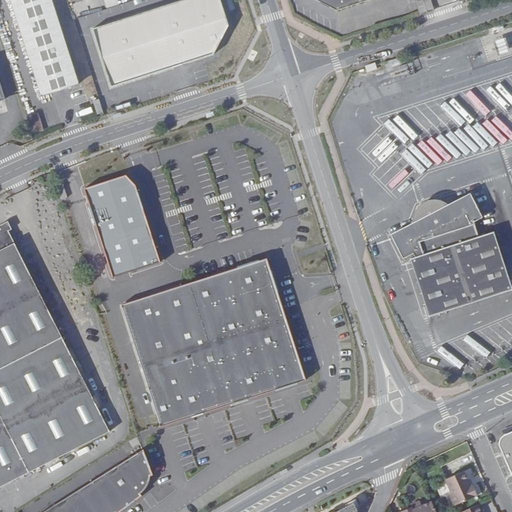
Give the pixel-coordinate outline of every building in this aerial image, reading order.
[(78,84),(51,0),(10,0),(41,95),(78,84)] [(219,0),(181,0),(93,29),(111,87),(214,54),(228,25),(219,0)] [(104,0),(108,9),(120,5),(118,0),(104,0)] [(316,0),(338,9),(365,0),(316,0)] [(420,0),(415,2),(419,15),(425,13),(421,0),(420,0)] [(421,0),(425,13),(433,11),(428,0),(421,0)] [(502,38),(490,41),(495,56),(507,52),(502,38)] [(398,58),(383,63),(385,69),(400,64),(398,58)] [(412,63),(392,69),(395,80),(415,74),(412,63)] [(97,113),(103,111),(99,98),(92,100),(97,113)] [(42,132),(37,114),(28,116),(34,134),(42,132)] [(63,180),(57,182),(61,196),(68,194),(63,180)] [(414,251),(416,255),(411,256),(432,314),(481,297),(483,302),(498,297),(496,291),(511,285),(511,282),(492,227),(478,232),(473,218),(482,213),(470,193),(448,205),(438,199),(432,198),(427,199),(416,205),(413,210),(411,214),(412,225),(390,237),(401,257),(414,251)] [(0,481),(105,420),(0,241),(0,481)] [(267,258),(122,305),(161,425),(305,379),(267,258)] [(511,475),(511,431),(504,435),(503,435),(502,436),(501,437),(500,439),(499,441),(499,443),(499,445),(499,447),(511,476),(511,475)] [(118,511),(142,495),(140,493),(150,476),(152,475),(142,449),(45,511),(118,511)] [(476,493),(473,487),(470,486),(463,471),(445,479),(451,493),(451,494),(450,494),(449,494),(454,506),(475,496),(474,495),(476,493)] [(355,499),(331,511),(355,511),(359,505),(355,499)] [(435,511),(431,501),(421,505),(413,508),(412,506),(399,511),(435,511)] [(481,511),(484,511),(480,503),(460,511),(481,511)]
